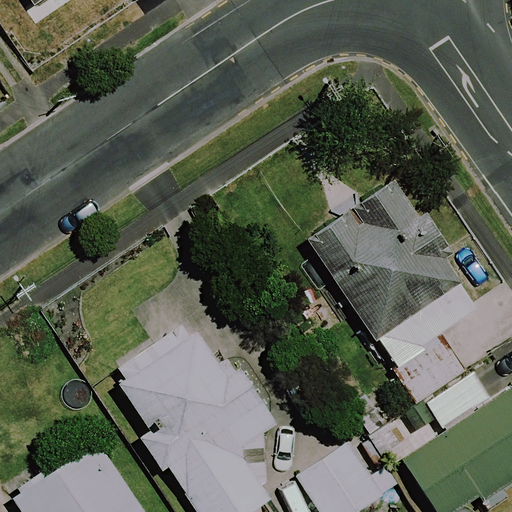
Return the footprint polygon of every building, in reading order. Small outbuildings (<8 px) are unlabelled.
[(418,404),(469,369),(511,340),(511,296),(504,285),(478,303),(395,179),(307,238),(418,404)] [(227,376),(193,321),(112,372),(148,429),(139,435),(160,470),(168,466),(196,511),(244,511),(273,494),(244,446),(277,426),(240,367),(227,376)] [(469,369),(418,404),(439,436),(403,461),(437,511),(464,511),(511,480),(511,389),(492,404),(469,369)] [(361,511),(388,493),(348,437),(292,477),(317,511),(361,511)] [(145,511),(97,441),(13,498),(22,511),(145,511)]
